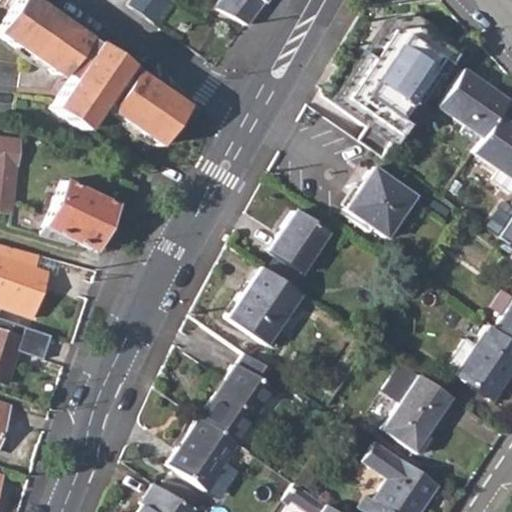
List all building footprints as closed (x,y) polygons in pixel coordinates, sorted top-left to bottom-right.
[(182,101),(33,0),(12,0),(0,19),(0,40),(49,73),(59,73),(66,79),(48,108),(77,129),(96,99),(104,104),(104,111),(155,145),(182,101)] [(124,0),(123,3),(148,21),(164,0),(124,0)] [(214,0),(211,5),(244,24),(261,0),(214,0)] [(179,22),(175,26),(181,31),(184,25),(179,22)] [(348,86),(401,123),(425,89),(370,51),(348,86)] [(433,105),(477,136),(492,114),(503,99),(458,68),(433,105)] [(477,136),(467,151),(511,181),(511,127),(492,114),(477,136)] [(0,212),(7,214),(12,166),(0,163),(0,212)] [(368,166),(340,207),(381,236),(408,194),(368,166)] [(44,199),(28,233),(67,246),(69,242),(86,251),(108,202),(58,178),(48,201),(44,199)] [(291,208),(263,249),(295,272),(323,231),(291,208)] [(497,216),(488,228),(493,233),(502,220),(497,216)] [(35,255),(0,244),(0,309),(24,318),(41,270),(32,265),(35,255)] [(294,293),(256,266),(222,316),(260,343),(294,293)] [(511,278),(511,292),(487,328),(511,345),(511,270),(508,276),(511,278)] [(482,325),(449,374),(483,398),(499,375),(503,376),(511,362),(511,345),(487,328),(482,325)] [(0,334),(0,383),(2,384),(14,352),(25,356),(29,344),(0,334)] [(230,363),(194,416),(231,441),(267,389),(230,363)] [(413,374),(376,429),(407,451),(419,433),(445,396),(413,374)] [(194,416),(161,465),(197,490),(203,483),(215,491),(236,461),(229,445),(231,441),(194,416)] [(352,507),(359,511),(412,511),(432,483),(370,440),(356,460),(382,478),(368,498),(361,494),(352,507)] [(170,497),(147,482),(134,500),(137,503),(131,511),(188,511),(189,511),(170,497)] [(178,485),(170,497),(189,511),(198,499),(178,485)] [(332,511),(320,503),(313,511),(332,511)]
